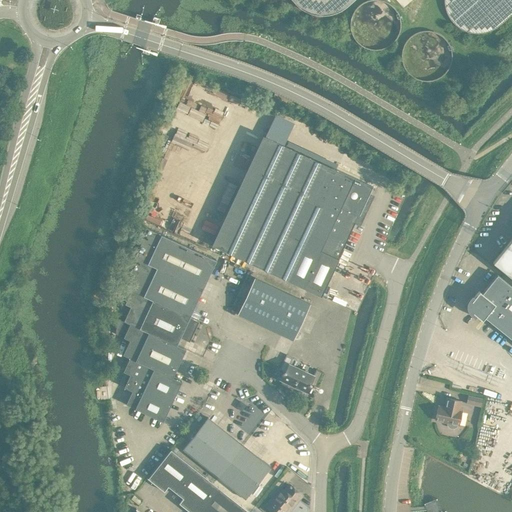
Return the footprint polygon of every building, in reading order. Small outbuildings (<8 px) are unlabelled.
[(292,0),(294,2),(296,5),(299,7),(300,8),(303,10),(305,11),(306,12),(308,12),(310,13),(311,13),(315,14),(318,15),(322,15),(323,15),(327,15),(330,14),(332,14),(333,13),(337,12),(338,12),(340,11),(341,10),(344,8),(347,6),(353,0),(292,0)] [(353,21),(353,22),(353,28),(355,34),(359,40),(364,44),(370,47),(377,47),(384,45),(389,41),(393,37),(396,30),(396,23),(395,16),(391,11),(385,6),(379,4),(372,4),(366,6),(360,9),(356,14),(353,21)] [(406,41),(403,46),(403,47),(401,54),(402,60),(404,66),(407,72),(412,76),(418,79),(425,81),(431,80),(437,78),(443,75),(447,70),(450,64),(452,57),(451,51),(449,44),(446,39),(441,35),(435,32),(428,30),(422,31),(415,33),(410,36),(406,41)] [(211,244),(320,295),(372,186),(262,135),(211,244)] [(511,222),(510,225),(511,226),(511,238),(493,262),(511,277),(511,222)] [(136,258),(202,289),(216,260),(145,227),(139,242),(141,243),(134,257),(136,258)] [(131,290),(189,317),(202,289),(136,258),(130,272),(133,273),(126,288),(131,290)] [(511,286),(497,274),(482,293),(479,291),(471,300),(470,302),(469,304),(468,304),(469,309),(470,309),(471,310),(472,312),(482,320),(484,317),(511,339),(511,286)] [(237,314),(293,340),(310,303),(254,278),(237,314)] [(180,337),(189,341),(198,321),(189,317),(131,290),(125,304),(130,306),(123,321),(129,323),(130,323),(176,345),(176,344),(180,337)] [(185,349),(176,344),(176,345),(130,323),(129,323),(123,337),(129,340),(123,354),(129,358),(129,357),(172,377),(185,349)] [(293,386),(301,369),(289,364),(292,357),(286,354),(279,369),(283,371),(280,379),(293,386)] [(181,381),(172,377),(129,357),(129,358),(123,371),(130,374),(124,387),(132,391),(126,404),(163,421),(181,381)] [(301,369),(293,386),(307,392),(311,384),(315,386),(322,371),(316,368),(313,375),(301,369)] [(466,403),(480,406),(482,399),(468,395),(466,403)] [(459,425),(462,411),(459,410),(461,401),(447,398),(445,407),(438,406),(435,420),(447,422),(448,425),(449,427),(451,428),(454,428),(456,427),(457,425),(459,425)] [(219,476),(243,445),(207,417),(183,448),(219,476)] [(243,445),(219,476),(246,497),(270,467),(243,445)] [(168,486),(175,492),(194,468),(170,449),(147,478),(164,491),(168,486)] [(190,511),(197,511),(218,487),(194,468),(175,492),(182,498),(178,503),(190,511)] [(436,483),(444,491),(463,511),(478,511),(444,475),(440,474),(436,475),(435,479),(436,483)] [(284,511),(288,507),(290,509),(301,494),(290,485),(285,491),(281,488),(266,507),(272,511),(284,511)] [(235,511),(241,505),(218,487),(197,511),(235,511)]
